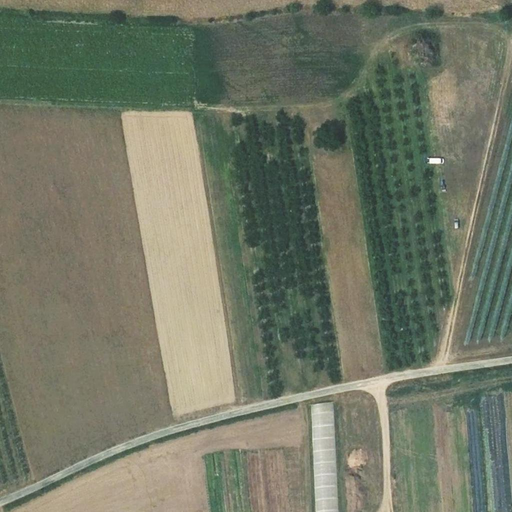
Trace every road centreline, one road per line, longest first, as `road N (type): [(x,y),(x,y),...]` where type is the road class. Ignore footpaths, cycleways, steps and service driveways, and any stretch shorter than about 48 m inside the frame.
road 1 (unclassified): [(0,501),(125,444),(306,395),(511,362)]
road 2 (unknown): [(391,511),(382,382)]
